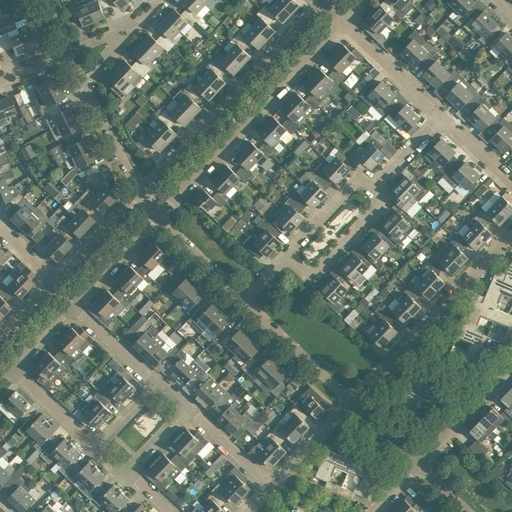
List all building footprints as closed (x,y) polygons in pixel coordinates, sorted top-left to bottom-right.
[(94,21),(85,0),(83,0),(69,6),(74,18),(80,16),(84,26),(94,21)] [(104,0),(85,0),(94,21),(105,17),(100,7),(106,4),(104,0)] [(113,0),(120,8),(129,2),(127,0),(104,0),(106,4),(112,0),(113,0)] [(200,19),(201,17),(196,13),(205,5),(199,0),(182,0),(183,0),(191,8),(187,13),(197,22),(200,19)] [(199,0),(205,5),(209,10),(217,1),(217,0),(199,0)] [(283,22),(291,14),(277,0),(269,9),(265,5),(261,9),(270,19),(275,14),(283,22)] [(277,0),(291,14),(299,5),(293,0),(277,0)] [(392,0),(397,4),(392,9),(402,18),(406,14),(402,9),(410,0),(392,0)] [(435,5),(430,0),(426,5),(431,10),(435,5)] [(446,3),(442,0),(438,5),(441,8),(446,3)] [(445,0),(455,9),(456,9),(464,0),(445,0)] [(475,2),(472,0),(464,0),(456,9),(454,11),(458,16),(454,20),(459,26),(474,10),(471,7),(475,2)] [(388,13),(380,5),(370,15),(377,22),(381,17),(388,24),(393,18),(398,23),(402,18),(392,9),(388,13)] [(174,9),(166,17),(180,31),(184,34),(192,26),(197,22),(187,13),(183,17),(174,9)] [(261,18),(253,26),(267,40),(275,31),(266,23),(270,19),(261,9),(256,14),(261,18)] [(473,36),(477,32),(491,17),(484,11),(480,15),(477,12),(463,26),(473,36)] [(435,19),(430,14),(425,20),(429,24),(435,19)] [(380,32),(386,26),(388,24),(381,17),(377,22),(370,15),(365,21),(370,26),(366,29),(365,29),(369,33),(381,45),(387,39),(380,32)] [(162,38),(172,48),(176,43),(172,39),(180,31),(166,17),(158,26),(166,34),(162,38)] [(215,17),(210,22),(214,27),(219,21),(215,17)] [(482,36),(479,38),(478,39),(484,44),(497,31),(494,29),(498,24),(491,17),(477,32),(482,36)] [(27,24),(29,29),(19,34),(26,50),(36,46),(32,36),(38,33),(33,21),(27,24)] [(232,31),(236,35),(240,30),(235,24),(230,29),(232,31)] [(258,48),(267,40),(253,26),(245,34),(240,30),(236,35),(246,44),(250,40),(258,48)] [(151,35),(156,39),(162,33),(157,28),(151,35)] [(408,59),(426,40),(415,29),(414,30),(401,44),(405,48),(401,53),(408,59)] [(450,34),(446,30),(441,35),(445,39),(450,34)] [(232,39),(236,35),(232,31),(227,36),(231,40),(232,39)] [(26,50),(19,34),(9,38),(6,32),(1,35),(6,47),(11,44),(16,55),(26,50)] [(499,34),(488,45),(492,49),(494,46),(500,52),(511,40),(511,37),(507,32),(502,37),(499,34)] [(452,36),(447,41),(451,46),(458,38),(454,34),(452,36)] [(150,35),(141,43),(155,56),(163,48),(168,52),(172,48),(162,38),(158,43),(150,35)] [(242,49),(246,44),(236,35),(232,39),(236,43),(228,52),(242,65),(250,57),(242,49)] [(204,41),(201,38),(195,44),(198,47),(204,41)] [(423,65),(439,49),(435,45),(433,47),(426,40),(408,59),(415,66),(419,61),(423,65)] [(511,40),(500,52),(507,59),(505,61),(509,65),(507,68),(511,63),(511,40)] [(138,64),(147,73),(152,69),(147,65),(155,56),(141,43),(133,52),(142,60),(138,64)] [(356,57),(360,62),(365,57),(355,48),(351,52),(342,44),(342,45),(333,54),(340,61),(344,56),(350,63),(356,57)] [(387,48),(391,53),(396,48),(391,44),(387,48)] [(443,68),(435,60),(439,57),(436,53),(440,49),(439,49),(423,65),(428,70),(423,74),(430,81),(443,68)] [(473,56),(468,51),(463,57),(468,61),(473,56)] [(234,74),(242,65),(228,52),(220,60),(216,56),(211,61),(221,70),(225,66),(234,74)] [(336,68),(332,72),(341,82),(346,77),(341,73),(350,63),(344,56),(340,61),(333,54),(328,60),(336,68)] [(478,57),(472,62),(477,66),(482,61),(478,57)] [(125,60),(117,69),(131,82),(139,74),(143,78),(147,73),(138,64),(134,68),(125,60)] [(211,61),(207,65),(199,74),(204,78),(217,91),(226,82),(217,74),(221,70),(211,61)] [(337,86),(341,82),(332,72),(328,76),(319,68),(310,78),(316,85),(321,81),(327,87),(333,82),(337,86)] [(446,87),(459,74),(455,69),(450,74),(443,68),(430,81),(437,88),(442,83),(446,87)] [(492,74),(486,68),(481,73),(486,79),(492,74)] [(131,82),(117,69),(109,77),(117,85),(113,90),(123,99),(127,95),(135,86),(131,82)] [(453,102),(471,83),(470,84),(459,74),(446,87),(450,91),(446,96),(453,102)] [(42,96),(58,88),(57,86),(58,85),(55,79),(54,80),(53,78),(37,86),(42,96)] [(217,91),(204,78),(195,86),(191,82),(187,86),(197,96),(201,91),(209,100),(217,91)] [(313,92),(308,96),(318,106),(322,101),(318,97),(327,87),(321,81),(316,85),(310,78),(304,84),(313,92)] [(366,89),(364,91),(359,96),(371,107),(372,106),(389,88),(382,82),(377,86),(373,82),(366,89)] [(481,96),(477,92),(478,90),(471,83),(453,102),(460,109),(464,104),(468,109),(481,96)] [(193,100),(197,96),(187,86),(183,91),(187,95),(179,103),(193,117),(201,108),(193,100)] [(42,108),(45,114),(59,106),(56,101),(63,98),(62,96),(63,95),(60,89),(59,90),(58,88),(42,96),(47,105),(42,108)] [(396,95),(389,88),(372,106),(383,117),(389,111),(396,104),(391,99),(396,95)] [(24,104),(19,92),(14,95),(18,106),(24,104)] [(297,105),(309,116),(318,106),(308,96),(305,100),(296,92),(287,103),(293,109),(297,105)] [(468,117),(475,124),(488,111),(493,106),(486,99),(485,100),(481,96),(468,109),(473,113),(468,117)] [(9,97),(0,100),(0,105),(5,116),(15,112),(9,97)] [(185,125),(193,117),(179,103),(171,112),(166,108),(162,112),(172,121),(176,117),(185,125)] [(290,116),(285,120),(295,130),(299,126),(301,127),(309,119),(307,118),(309,116),(297,105),(293,109),(287,103),(281,108),(290,116)] [(397,105),(390,112),(388,114),(400,125),(413,111),(406,105),(402,109),(397,105)] [(45,119),(50,130),(57,126),(73,118),(72,116),(74,116),(71,109),(69,110),(68,108),(61,112),(59,106),(45,114),(47,118),(45,119)] [(357,110),(352,114),(357,119),(362,114),(357,110)] [(400,125),(396,129),(407,140),(411,135),(411,136),(420,127),(415,123),(420,118),(413,111),(400,125)] [(487,126),(491,130),(503,118),(498,114),(495,117),(488,111),(475,124),(482,131),(487,126)] [(168,126),(172,121),(162,112),(158,117),(162,121),(154,129),(168,142),(176,134),(168,126)] [(136,113),(125,124),(130,129),(142,118),(136,113)] [(22,117),(18,119),(15,120),(18,127),(25,124),(22,117)] [(279,138),(282,141),(289,133),(291,134),(295,130),(285,120),(281,125),(273,117),(263,127),(270,133),(274,129),(281,136),(279,138)] [(491,139),(498,146),(511,130),(511,124),(504,117),(503,118),(491,130),(495,134),(491,139)] [(60,144),(74,137),(72,132),(78,128),(77,126),(79,126),(76,119),(74,120),(73,118),(57,126),(50,130),(56,141),(58,140),(60,144)] [(374,124),(369,119),(363,125),(369,131),(374,124)] [(29,131),(37,126),(34,121),(26,125),(29,131)] [(275,148),(282,141),(279,138),(281,136),(274,129),(270,133),(263,127),(258,132),(266,140),(262,145),(272,154),(276,150),(275,148)] [(336,134),(329,128),(323,133),(330,140),(336,134)] [(160,151),(168,142),(154,129),(146,138),(142,134),(138,138),(147,147),(152,143),(160,151)] [(371,135),(372,136),(374,137),(375,139),(380,133),(376,129),(371,135)] [(16,139),(21,136),(18,130),(13,133),(16,139)] [(360,143),(370,134),(366,130),(356,140),(360,143)] [(511,130),(498,146),(505,152),(509,147),(511,149),(511,130)] [(370,134),(359,145),(377,162),(384,155),(380,151),(384,147),(370,134)] [(322,144),(326,139),(322,135),(318,139),(322,144)] [(68,159),(73,157),(89,149),(88,147),(89,146),(86,140),(84,141),(84,139),(77,142),(74,137),(60,144),(68,159)] [(382,144),(384,147),(386,149),(390,144),(392,141),(388,137),(382,144)] [(424,157),(431,163),(448,145),(441,139),(437,143),(433,139),(424,148),(429,152),(424,157)] [(300,145),(305,150),(310,144),(305,140),(300,145)] [(250,141),(240,151),(247,158),(251,153),(258,160),(256,162),(261,166),(268,159),(272,154),(262,145),(258,149),(250,141)] [(20,148),(25,159),(35,155),(29,144),(20,148)] [(359,145),(356,150),(349,157),(362,169),(366,165),(371,169),(377,162),(359,145)] [(455,152),(448,145),(431,163),(431,164),(436,159),(442,166),(438,170),(444,175),(456,162),(451,157),(455,152)] [(89,149),(73,157),(68,159),(76,174),(83,170),(90,167),(87,162),(94,159),(93,157),(94,156),(91,150),(90,151),(89,149)] [(243,165),(239,169),(249,178),(253,174),(248,170),(256,162),(258,160),(251,153),(247,158),(240,151),(235,157),(243,165)] [(350,161),(346,157),(339,151),(335,155),(336,156),(330,163),(343,176),(350,169),(346,165),(350,161)] [(0,173),(10,169),(8,163),(4,164),(0,155),(0,173)] [(33,160),(28,163),(32,170),(37,168),(33,160)] [(461,167),(456,162),(444,175),(442,177),(454,188),(460,182),(473,169),(466,162),(461,167)] [(320,174),(318,176),(327,184),(332,179),(337,183),(343,176),(330,163),(326,168),(321,163),(315,169),(320,174)] [(90,167),(83,170),(87,178),(100,171),(96,164),(90,167)] [(227,165),(217,175),(224,182),(228,178),(235,184),(240,179),(244,183),(249,178),(239,169),(235,173),(227,165)] [(101,169),(106,180),(112,177),(107,167),(101,169)] [(415,176),(417,178),(422,172),(417,167),(412,173),(415,176)] [(4,181),(11,178),(14,177),(10,169),(0,173),(0,191),(7,188),(4,181)] [(480,175),(473,169),(460,182),(471,193),(480,184),(475,180),(480,175)] [(220,189),(216,193),(226,203),(228,200),(230,198),(225,194),(235,184),(228,178),(224,182),(217,175),(212,181),(220,189)] [(285,180),(281,176),(277,181),(281,185),(285,180)] [(327,184),(318,176),(314,180),(310,176),(302,184),(307,188),(320,201),(327,194),(322,189),(327,184)] [(399,183),(417,200),(423,206),(434,195),(425,186),(415,176),(411,181),(406,176),(399,183)] [(393,199),(400,206),(406,211),(417,200),(399,183),(393,190),(397,194),(393,199)] [(101,213),(109,205),(97,193),(87,184),(86,185),(86,187),(86,188),(86,189),(86,191),(78,199),(89,209),(93,205),(101,213)] [(483,184),(476,191),(474,193),(479,197),(487,188),(483,184)] [(105,185),(97,193),(109,205),(117,196),(105,185)] [(435,194),(439,189),(435,185),(431,189),(435,194)] [(0,203),(8,200),(15,206),(23,197),(19,193),(13,186),(7,188),(0,191),(0,203)] [(59,191),(54,187),(49,193),(53,197),(59,191)] [(296,190),(291,196),(304,208),(309,203),(314,207),(320,201),(307,188),(300,194),(296,190)] [(194,199),(201,206),(208,213),(208,212),(212,208),(217,203),(221,207),(226,203),(216,193),(212,197),(204,189),(194,199)] [(290,205),(283,212),(297,225),(304,218),(299,213),(304,208),(291,196),(286,201),(290,205)] [(501,196),(494,204),(507,217),(511,212),(511,205),(502,196),(501,196)] [(10,218),(18,226),(35,208),(23,197),(15,206),(18,209),(10,218)] [(67,211),(74,217),(86,229),(94,220),(85,212),(89,209),(78,199),(67,211)] [(454,200),(449,206),(455,212),(461,206),(454,200)] [(507,217),(494,204),(486,212),(483,209),(479,213),(488,222),(492,217),(500,225),(507,217)] [(41,214),(35,208),(18,226),(27,233),(34,225),(38,229),(39,228),(40,229),(49,219),(42,212),(41,214)] [(439,214),(445,219),(451,213),(445,208),(439,214)] [(396,211),(389,218),(408,236),(418,226),(409,217),(404,212),(401,215),(396,211)] [(242,218),(246,221),(251,216),(248,212),(242,218)] [(273,223),(274,225),(282,232),(286,227),(290,232),(297,225),(283,212),(273,223)] [(232,217),(233,218),(234,218),(231,222),(234,224),(237,221),(241,217),(236,213),(232,217)] [(474,225),(470,229),(484,242),(492,233),(484,226),(488,222),(479,213),(475,217),(474,216),(470,221),(474,225)] [(56,223),(57,224),(66,233),(70,229),(78,237),(86,229),(74,217),(70,222),(63,215),(56,223)] [(260,228),(256,232),(260,236),(274,249),(280,242),(276,238),(280,233),(270,224),(264,218),(257,225),(260,228)] [(399,245),(408,236),(389,218),(383,225),(387,229),(385,232),(390,237),(399,245)] [(241,219),(234,225),(240,230),(246,224),(241,219)] [(52,226),(54,227),(53,228),(52,234),(55,237),(51,241),(63,253),(71,244),(62,237),(66,233),(57,224),(56,223),(52,226)] [(431,236),(420,227),(419,228),(429,238),(431,236)] [(437,231),(431,227),(427,232),(432,237),(437,231)] [(31,237),(37,243),(43,236),(44,235),(44,234),(44,233),(40,229),(39,228),(38,229),(31,237)] [(476,250),(484,242),(470,229),(463,236),(459,233),(455,238),(464,246),(468,242),(476,250)] [(369,239),(382,252),(388,247),(391,250),(396,245),(388,239),(383,234),(380,237),(375,232),(369,239)] [(274,249),(260,236),(256,241),(251,237),(244,245),(257,257),(263,252),(267,256),(274,249)] [(460,250),(464,246),(455,238),(451,242),(454,245),(447,253),(460,266),(468,258),(460,250)] [(382,252),(369,239),(362,246),(367,251),(364,254),(369,259),(377,266),(382,261),(378,257),(382,252)] [(63,253),(51,241),(43,249),(55,261),(63,253)] [(154,242),(146,249),(159,262),(166,269),(170,264),(177,257),(165,244),(160,248),(154,242)] [(139,257),(152,269),(148,274),(153,279),(154,280),(165,269),(158,263),(159,262),(146,249),(139,257)] [(416,253),(412,249),(407,254),(411,258),(416,253)] [(436,258),(432,262),(441,271),(445,266),(453,274),(460,266),(447,253),(439,261),(436,258)] [(348,261),(361,274),(368,267),(371,264),(367,260),(362,255),(359,259),(355,254),(348,261)] [(21,261),(20,261),(16,266),(20,269),(24,264),(21,261)] [(343,276),(350,282),(352,284),(355,281),(358,284),(361,284),(366,279),(361,274),(348,261),(341,268),(346,272),(343,276)] [(437,275),(441,271),(432,262),(428,266),(427,265),(419,274),(437,291),(445,283),(437,275)] [(131,266),(123,273),(136,286),(143,278),(148,283),(153,279),(148,274),(142,268),(138,272),(131,266)] [(27,290),(34,283),(21,271),(14,278),(27,290)] [(136,286),(123,273),(116,281),(123,288),(119,292),(126,299),(130,303),(142,291),(136,286)] [(8,274),(2,281),(5,284),(19,298),(27,290),(14,278),(13,279),(8,274)] [(429,299),(437,291),(419,274),(423,278),(416,286),(412,282),(408,287),(417,295),(421,291),(429,299)] [(511,283),(504,280),(494,276),(495,275),(494,275),(494,276),(489,286),(485,297),(483,303),(482,303),(497,309),(500,303),(497,302),(501,292),(511,296),(511,283)] [(350,286),(341,277),(339,280),(334,276),(327,283),(341,296),(350,286)] [(182,300),(195,286),(186,278),(179,286),(175,282),(168,289),(166,291),(171,295),(173,292),(182,300)] [(322,298),(335,311),(341,304),(337,300),(341,296),(327,283),(321,290),(325,294),(322,298)] [(192,316),(201,307),(196,303),(204,295),(195,286),(182,300),(190,308),(187,311),(192,316)] [(397,299),(396,299),(414,315),(421,307),(413,299),(417,295),(408,287),(404,291),(407,294),(400,302),(397,299)] [(119,292),(115,297),(108,290),(100,297),(113,310),(118,315),(130,303),(126,299),(119,292)] [(0,312),(3,315),(10,307),(0,297),(0,312)] [(106,327),(111,322),(106,317),(113,310),(100,297),(93,305),(101,312),(96,317),(106,327)] [(461,325),(461,326),(476,332),(476,331),(478,325),(476,324),(480,314),(494,320),(498,310),(497,309),(482,303),(483,303),(473,299),(473,298),(464,319),(461,325)] [(406,323),(414,315),(396,299),(389,307),(385,311),(394,320),(398,316),(406,323)] [(382,301),(378,305),(385,311),(388,307),(382,301)] [(222,312),(213,303),(206,310),(205,312),(201,307),(192,316),(189,318),(188,320),(201,333),(207,327),(222,312)] [(360,303),(355,309),(359,313),(365,307),(360,303)] [(511,315),(509,314),(498,310),(494,320),(508,326),(504,336),(501,335),(499,341),(508,345),(511,346),(511,315)] [(380,323),(376,327),(390,340),(398,332),(390,324),(394,320),(385,311),(377,320),(380,323)] [(231,320),(222,312),(207,327),(212,332),(210,338),(217,345),(228,333),(223,329),(231,320)] [(143,315),(130,328),(135,333),(147,320),(143,315)] [(133,345),(140,352),(153,339),(153,338),(153,325),(147,320),(135,333),(140,337),(133,345)] [(182,325),(177,320),(173,324),(178,329),(182,325)] [(488,336),(476,331),(476,332),(461,326),(457,336),(471,342),(467,352),(465,351),(462,358),(476,364),(488,336)] [(72,327),(65,335),(83,352),(90,344),(94,339),(84,330),(80,335),(72,327)] [(382,348),(390,340),(376,327),(369,335),(366,332),(361,336),(370,344),(374,340),(382,348)] [(235,353),(250,339),(240,329),(232,337),(228,333),(217,345),(221,349),(226,344),(235,353)] [(141,352),(148,359),(165,341),(157,334),(141,352)] [(71,364),(83,352),(65,335),(57,342),(63,348),(58,352),(71,364)] [(240,367),(245,372),(256,360),(252,356),(260,348),(250,339),(235,353),(245,362),(240,367)] [(490,346),(505,352),(508,345),(499,341),(493,339),(490,346)] [(165,356),(170,361),(181,349),(176,344),(172,348),(165,341),(148,359),(156,366),(165,356)] [(181,349),(170,361),(175,365),(169,371),(171,373),(171,374),(176,379),(189,365),(184,361),(185,360),(185,352),(181,349)] [(49,352),(41,359),(59,376),(54,371),(61,364),(66,369),(71,364),(58,352),(54,357),(49,352)] [(259,385),(265,380),(278,366),(276,364),(277,363),(272,358),(271,359),(270,357),(262,365),(257,360),(256,360),(245,372),(248,375),(251,372),(257,378),(254,380),(259,385)] [(52,384),(59,376),(41,359),(34,367),(42,375),(38,379),(47,389),(52,384)] [(193,376),(198,381),(206,372),(198,365),(194,360),(189,365),(176,379),(181,383),(182,383),(184,386),(193,376)] [(223,367),(229,372),(235,366),(229,361),(223,367)] [(110,378),(110,379),(129,397),(134,392),(134,391),(136,389),(129,381),(133,377),(122,366),(115,374),(120,379),(116,384),(110,378)] [(278,366),(265,380),(274,388),(271,391),(277,396),(285,387),(280,382),(287,374),(285,373),(286,372),(281,367),(280,368),(278,366)] [(214,380),(206,372),(198,381),(202,385),(193,394),(196,397),(201,402),(218,384),(214,380)] [(411,378),(411,379),(400,406),(413,412),(414,412),(417,405),(415,405),(419,395),(433,401),(440,383),(424,376),(415,373),(413,372),(411,378)] [(103,386),(99,391),(109,401),(114,397),(122,404),(124,401),(124,402),(129,397),(110,379),(103,386)] [(216,401),(221,406),(231,395),(226,390),(219,384),(218,384),(201,402),(206,407),(209,409),(216,401)] [(241,384),(238,388),(243,393),(247,389),(241,384)] [(49,390),(56,397),(59,394),(52,387),(49,390)] [(294,404),(296,405),(307,416),(311,412),(317,418),(321,414),(322,415),(326,410),(319,403),(323,399),(324,399),(310,387),(301,396),(294,404)] [(0,404),(2,402),(11,411),(24,398),(16,391),(7,400),(2,395),(0,396),(0,404)] [(87,404),(92,408),(106,421),(110,416),(113,413),(105,406),(109,401),(99,391),(94,396),(95,396),(87,404)] [(501,399),(508,406),(509,406),(505,410),(511,417),(511,393),(509,391),(501,399)] [(221,420),(226,425),(238,412),(235,409),(240,403),(239,402),(236,400),(231,395),(221,406),(225,410),(218,418),(221,420)] [(31,405),(24,398),(11,411),(24,423),(30,418),(32,415),(26,410),(31,405)] [(68,401),(64,405),(71,412),(75,408),(68,401)] [(296,405),(288,413),(292,416),(287,421),(303,435),(309,430),(307,428),(309,426),(303,420),(307,416),(296,405)] [(272,412),(268,407),(263,412),(267,416),(272,412)] [(78,408),(73,414),(86,426),(90,421),(98,429),(101,426),(106,421),(92,408),(85,416),(78,408)] [(493,408),(485,416),(497,426),(501,422),(506,427),(509,423),(493,408)] [(242,415),(238,412),(226,425),(233,433),(241,425),(245,429),(256,418),(247,410),(242,415)] [(34,422),(30,418),(24,423),(18,430),(26,438),(30,433),(35,437),(49,422),(46,419),(48,418),(43,413),(34,422)] [(485,416),(478,424),(489,434),(494,439),(498,435),(493,431),(497,426),(485,416)] [(283,425),(279,422),(274,428),(272,430),(284,441),(288,436),(294,442),(296,440),(297,442),(303,435),(287,421),(283,425)] [(34,446),(42,453),(54,441),(50,437),(58,428),(53,423),(51,425),(49,422),(35,437),(39,441),(34,446)] [(469,447),(470,448),(478,456),(482,452),(485,454),(488,450),(489,449),(482,442),(489,434),(478,424),(470,432),(477,439),(469,447)] [(183,431),(179,436),(198,454),(198,453),(209,441),(198,431),(194,435),(186,428),(184,431),(183,431)] [(268,440),(264,445),(280,460),(285,454),(284,453),(286,450),(280,445),(284,441),(272,430),(265,437),(268,440)] [(198,454),(179,436),(174,441),(172,444),(179,451),(175,456),(186,466),(198,454)] [(56,457),(59,460),(74,445),(71,442),(70,443),(65,438),(58,445),(54,441),(42,453),(41,455),(49,464),(56,457)] [(74,445),(59,460),(64,465),(59,469),(66,476),(78,464),(74,460),(81,453),(76,448),(77,447),(74,445)] [(255,445),(248,453),(247,453),(258,463),(262,459),(270,467),(272,465),(274,466),(280,460),(264,445),(259,450),(255,445)] [(327,488),(325,487),(323,487),(339,494),(342,487),(330,482),(333,476),(330,475),(334,465),(348,471),(353,460),(327,449),(328,449),(327,448),(315,476),(327,481),(329,482),(327,488)] [(160,455),(155,460),(175,479),(182,472),(181,472),(186,466),(175,456),(170,460),(163,453),(160,455)] [(213,474),(227,458),(222,453),(207,469),(213,474)] [(31,465),(35,461),(30,456),(26,460),(31,465)] [(151,480),(162,490),(170,482),(165,477),(168,473),(155,460),(150,465),(151,466),(148,468),(156,475),(151,480)] [(379,470),(378,471),(353,460),(348,471),(362,477),(358,487),(356,485),(353,491),(342,487),(339,494),(355,501),(355,500),(353,499),(351,499),(354,492),(356,493),(367,498),(379,470)] [(83,468),(78,464),(66,476),(75,484),(79,479),(83,483),(98,468),(95,465),(94,466),(89,461),(83,468)] [(10,486),(20,476),(27,469),(22,465),(16,472),(11,476),(4,469),(0,472),(0,488),(6,482),(10,486)] [(235,466),(228,473),(232,478),(228,483),(242,496),(250,488),(244,482),(248,478),(235,466)] [(83,492),(91,500),(103,487),(98,483),(105,476),(100,471),(101,470),(98,468),(83,483),(79,488),(83,492)] [(8,498),(16,505),(28,492),(31,489),(24,482),(25,481),(20,476),(10,486),(15,491),(9,497),(8,498)] [(226,496),(234,504),(242,496),(228,483),(223,487),(219,483),(211,490),(213,492),(222,500),(226,496)] [(119,489),(114,484),(107,491),(103,487),(91,500),(92,498),(100,506),(103,503),(107,506),(122,491),(120,488),(119,489)] [(125,494),(122,491),(107,506),(112,510),(110,511),(125,511),(127,511),(122,506),(129,499),(124,494),(125,494)] [(23,511),(36,499),(28,492),(16,505),(23,511)] [(204,507),(209,511),(225,511),(218,504),(222,500),(213,492),(206,499),(209,503),(204,507)] [(174,493),(170,497),(175,502),(179,497),(174,493)] [(405,500),(397,508),(401,511),(424,511),(425,511),(416,502),(412,506),(405,500)] [(56,511),(57,511),(49,503),(45,508),(40,511),(56,511)]
